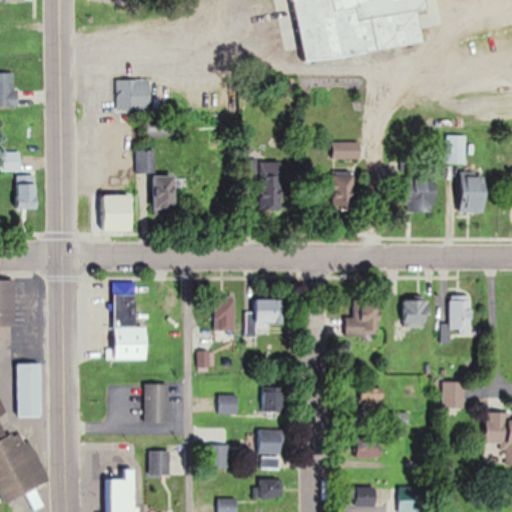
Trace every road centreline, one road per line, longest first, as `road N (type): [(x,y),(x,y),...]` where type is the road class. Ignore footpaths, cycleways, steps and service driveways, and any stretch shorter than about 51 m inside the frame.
road 1 (secondary): [(70,511),(63,0)]
road 2 (residential): [(62,259),(511,255)]
road 3 (residential): [(305,257),(306,511)]
